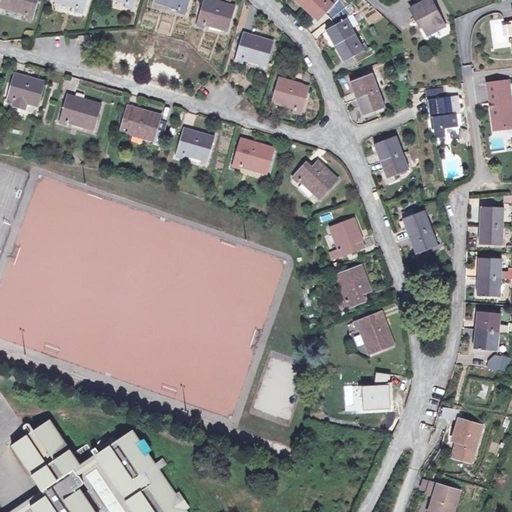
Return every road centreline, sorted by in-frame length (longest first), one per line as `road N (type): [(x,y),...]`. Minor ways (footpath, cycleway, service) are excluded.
road 1 (residential): [(340,139),(259,128),(0,47)]
road 2 (residential): [(426,393),(452,357),(462,191),(483,177),(466,63)]
road 3 (residential): [(426,393),(408,288),(340,139)]
road 4 (residential): [(340,139),(328,82),(295,24),(262,0)]
road 5 (residential): [(354,511),(426,393)]
road 6 (residential): [(426,393),(418,455),(397,511)]
